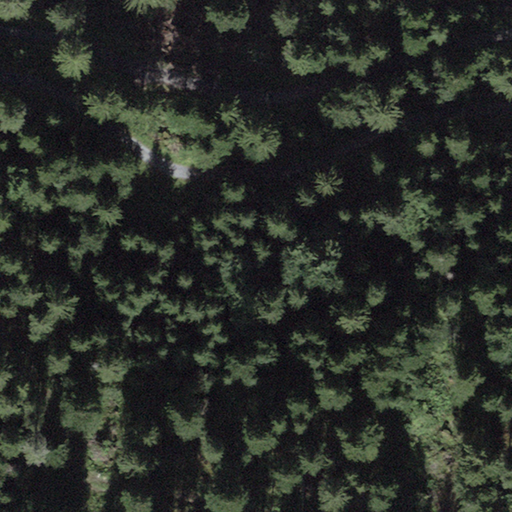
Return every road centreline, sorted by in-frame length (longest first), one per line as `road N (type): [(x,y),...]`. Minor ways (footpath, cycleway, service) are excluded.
road 1 (track): [(0,32),(47,36),(169,102),(264,113),(407,76),(511,33)]
road 2 (track): [(0,94),(25,98),(191,177),(244,180),(426,125),(511,116)]
